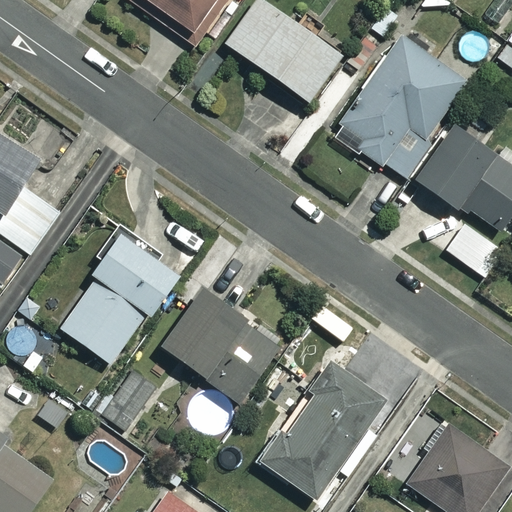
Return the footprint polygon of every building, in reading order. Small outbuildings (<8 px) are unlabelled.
[(226,0),(130,0),(195,45),(226,0)] [(306,22),(299,32),(261,5),(228,51),(313,112),(346,66),(316,44),(323,34),(306,22)] [(468,88),(403,42),(342,130),(365,146),(359,154),(406,187),(431,150),(427,147),(468,88)] [(511,227),(511,170),(458,134),(420,190),(463,220),(467,214),(504,239),(511,227)] [(0,222),(41,247),(60,216),(29,198),(46,169),(0,141),(0,222)] [(499,252),(467,229),(448,255),(480,278),(499,252)] [(0,293),(24,259),(0,241),(0,293)] [(185,287),(127,246),(64,336),(113,371),(149,322),(156,327),(185,287)] [(283,353),(206,299),(166,355),(242,410),(283,353)] [(37,337),(14,322),(0,343),(0,354),(17,366),(37,337)] [(389,410),(333,371),(312,401),(317,404),(288,445),(283,442),(263,470),(320,509),(389,410)] [(157,389),(135,374),(105,422),(128,436),(157,389)] [(480,511),(507,472),(443,429),(426,454),(430,457),(408,490),(440,511),(480,511)] [(12,448),(0,439),(0,511),(38,511),(56,487),(8,454),(12,448)] [(189,511),(171,498),(160,511),(189,511)]
